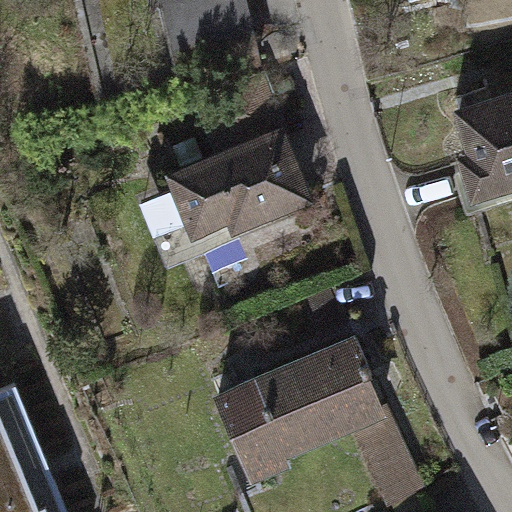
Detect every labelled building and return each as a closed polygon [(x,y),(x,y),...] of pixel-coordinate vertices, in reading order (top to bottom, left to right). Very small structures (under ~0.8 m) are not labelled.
[(245,0),(164,0),(188,98),(265,80),(245,0)] [(511,71),(429,103),(474,220),(511,205),(511,71)] [(273,119),(161,157),(194,253),(306,215),(273,119)] [(343,330),(216,389),(258,481),(386,422),(343,330)] [(69,511),(53,470),(18,381),(0,387),(0,511),(69,511)]
